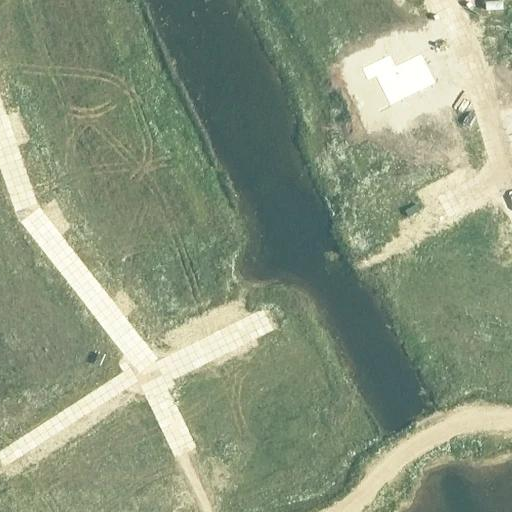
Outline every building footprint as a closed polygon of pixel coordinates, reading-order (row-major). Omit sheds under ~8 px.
[(47,0),(0,0),(0,4),(10,0),(12,5),(13,4),(19,17),(49,4),(47,0)] [(405,0),(365,0),(349,8),(359,27),(354,30),(363,49),(396,33),(387,16),(408,6),(405,0)] [(30,46),(7,55),(17,77),(74,52),(59,19),(25,35),(30,46)] [(74,52),(17,77),(27,99),(54,87),(61,102),(90,89),(74,52)] [(390,55),(360,69),(367,83),(375,79),(389,107),(436,84),(421,54),(395,66),(390,55)] [(350,61),(340,66),(346,78),(356,74),(350,61)] [(68,133),(48,142),(58,164),(107,142),(93,109),(63,122),(68,133)] [(417,116),(380,134),(391,156),(404,150),(413,168),(415,173),(458,152),(453,141),(454,141),(451,136),(444,122),(424,132),(417,116)] [(368,140),(355,146),(361,160),(375,153),(368,140)] [(107,142),(58,164),(68,186),(88,177),(93,188),(122,175),(107,142)] [(128,216),(110,227),(123,250),(162,227),(150,206),(153,204),(144,189),(117,204),(123,213),(126,212),(128,216)] [(162,227),(123,250),(136,272),(155,261),(158,266),(155,268),(161,278),(197,250),(188,235),(172,244),(162,227)] [(511,264),(492,228),(468,241),(477,258),(470,262),(480,282),(471,287),(486,315),(498,308),(489,293),(511,281),(511,264)] [(395,278),(422,328),(450,313),(466,344),(484,334),(476,319),(478,318),(452,270),(434,279),(425,262),(395,278)] [(56,341),(35,354),(62,395),(83,381),(72,363),(87,353),(70,327),(54,338),(56,341)] [(276,381),(259,390),(284,439),(305,428),(294,406),(321,393),(296,344),(266,360),(276,381)] [(12,364),(0,372),(0,384),(11,402),(28,391),(39,409),(62,395),(35,354),(14,368),(12,364)] [(222,381),(189,397),(214,448),(257,426),(241,394),(231,399),(222,381)] [(121,426),(99,440),(131,490),(134,488),(133,487),(157,472),(139,443),(134,447),(121,426)] [(82,491),(72,497),(81,511),(100,511),(99,510),(131,490),(99,440),(96,442),(97,444),(75,457),(88,478),(78,484),(82,491)] [(34,482),(0,504),(5,511),(72,511),(60,493),(47,502),(34,482)] [(158,511),(150,499),(140,505),(144,511),(158,511)]
